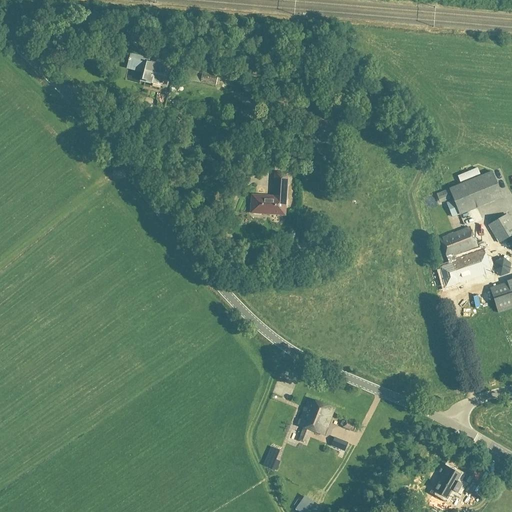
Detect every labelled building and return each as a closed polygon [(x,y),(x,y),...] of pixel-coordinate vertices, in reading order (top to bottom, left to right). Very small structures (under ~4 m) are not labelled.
[(170,69),(144,63),(145,57),(130,53),(126,69),(142,73),(140,81),(152,85),(152,87),(160,89),(161,86),(166,87),(170,69)] [(216,86),(218,74),(203,71),(201,83),(216,86)] [(503,197),(492,171),(449,189),(460,215),(503,197)] [(284,214),(286,181),(287,181),(288,175),(286,175),(286,174),(276,173),(274,197),(253,196),(252,202),(251,203),(250,208),(252,210),(251,210),(252,210),(251,212),(253,212),(254,212),(255,214),(260,214),(262,213),(284,214)] [(446,190),(436,194),(438,200),(448,196),(446,190)] [(511,235),(511,222),(507,215),(488,226),(499,244),(511,235)] [(491,273),(486,258),(493,256),(490,248),(483,250),(483,249),(454,260),(453,256),(476,247),(469,228),(439,239),(447,262),(438,265),(446,288),(491,273)] [(509,274),(511,264),(504,258),(495,262),(493,271),(501,277),(509,274)] [(472,289),(487,287),(485,278),(470,280),(472,289)] [(511,308),(511,280),(490,288),(498,313),(511,308)] [(494,300),(490,289),(482,292),(486,303),(494,300)] [(323,435),(334,408),(309,399),(298,426),(303,427),(298,441),(306,444),(311,431),(323,435)] [(359,422),(367,405),(357,400),(349,417),(359,422)] [(289,439),(290,420),(278,419),(278,439),(289,439)] [(353,432),(355,426),(345,422),(343,427),(353,432)] [(269,460),(266,466),(276,471),(279,465),(269,460)] [(443,497),(446,491),(442,489),(444,485),(452,490),(460,475),(448,468),(448,467),(443,464),(438,473),(441,475),(432,490),(427,498),(439,505),(440,501),(438,500),(440,496),(443,497)]
